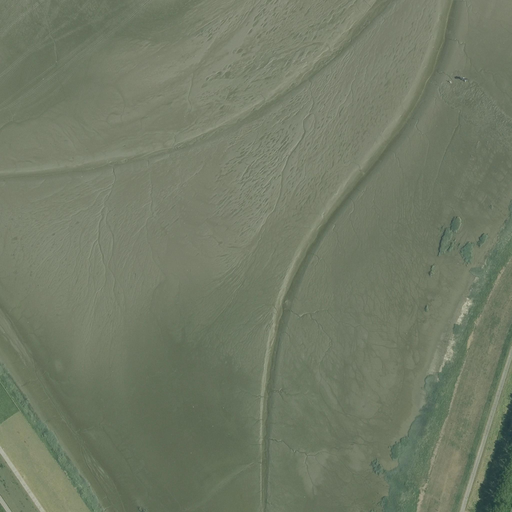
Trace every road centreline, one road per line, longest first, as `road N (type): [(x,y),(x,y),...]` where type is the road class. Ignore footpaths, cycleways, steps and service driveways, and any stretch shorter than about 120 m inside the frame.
road 1 (track): [(0,150),(215,0)]
road 2 (unclassified): [(463,511),(511,357)]
